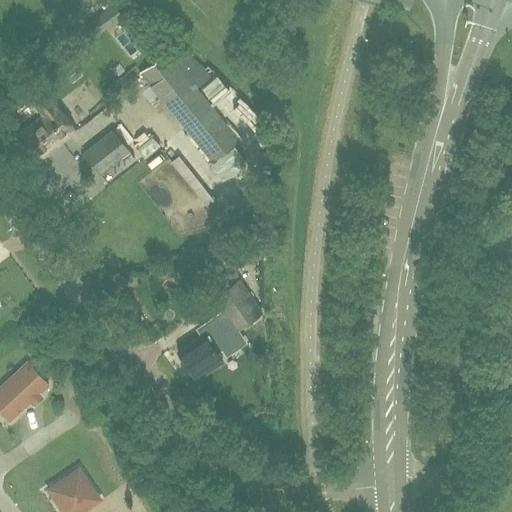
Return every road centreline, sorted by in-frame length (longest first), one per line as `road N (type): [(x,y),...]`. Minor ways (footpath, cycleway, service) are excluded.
road 1 (tertiary): [(390,482),(286,486),(240,474),(206,453),(177,427),(0,195)]
road 2 (tertiary): [(390,482),(399,285),(474,0)]
